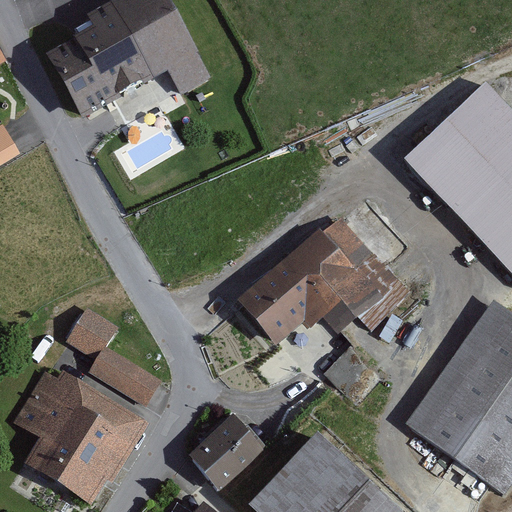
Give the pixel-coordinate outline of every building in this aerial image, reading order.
[(71,96),(83,117),(154,77),(130,35),(109,0),(108,0),(88,11),(96,25),(87,30),(79,34),(46,53),(71,96)] [(109,0),(130,35),(154,77),(166,70),(196,53),(199,51),(170,0),(109,0)] [(211,79),(196,53),(166,70),(181,95),(211,79)] [(511,114),(486,88),(406,166),(511,273),(511,114)] [(0,165),(20,153),(12,141),(3,125),(0,127),(0,165)] [(236,300),(275,346),(304,322),(310,329),(323,318),(338,334),(349,324),(358,316),(371,331),(410,291),(340,218),(323,232),(320,228),(236,300)] [(511,312),(495,300),(404,424),(489,487),(502,496),(511,482),(511,312)] [(118,328),(85,308),(65,341),(68,343),(97,361),(90,372),(146,407),(162,381),(106,347),(118,328)] [(350,347),(327,373),(344,389),(368,363),(350,347)] [(49,373),(45,371),(14,423),(38,438),(23,463),(92,505),(108,479),(114,482),(150,423),(63,369),(57,378),(49,373)] [(264,451),(238,421),(191,461),(218,491),(219,491),(264,451)] [(404,511),(318,434),(249,510),(251,511),(404,511)] [(214,511),(203,502),(194,511),(214,511)]
